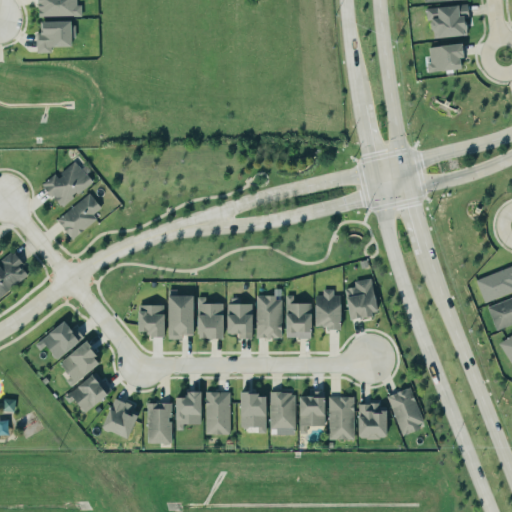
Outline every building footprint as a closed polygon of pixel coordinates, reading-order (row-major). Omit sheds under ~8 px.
[(85,17),(85,6),(80,6),(79,0),(40,0),(41,18),(85,17)] [(436,39),(472,38),(471,7),(429,8),(429,22),(435,22),(436,39)] [(44,24),(45,34),(39,34),(40,54),(55,53),(55,49),(78,48),(77,23),(44,24)] [(432,48),(433,64),(430,64),(431,74),(469,71),(466,45),(432,48)] [(59,173),(45,184),(63,208),(95,183),(79,161),(61,175),(59,173)] [(96,215),(104,208),(92,193),(60,220),(75,239),(99,220),(96,215)] [(0,300),(33,273),(16,253),(0,266),(0,300)] [(511,268),(479,280),(487,304),(511,294),(511,268)] [(384,313),(374,278),(356,283),(357,287),(348,290),(357,321),(384,313)] [(346,328),(345,295),(336,295),(336,290),(325,290),(325,295),(319,295),(320,329),(346,328)] [(290,338),(315,338),(315,303),(297,304),(296,295),(289,296),(290,338)] [(198,337),(198,296),(172,296),(173,338),(198,337)] [(227,304),(209,304),(209,297),(201,297),(202,339),(228,338),(227,304)] [(259,339),(284,338),(284,297),(259,297),(259,339)] [(500,331),(511,326),(511,299),(490,308),(500,331)] [(231,334),(241,334),(241,339),(256,339),(256,304),(231,304),(231,334)] [(143,336),(169,335),(169,305),(143,306),(143,336)] [(42,350),(50,345),(59,358),(89,340),(81,328),(76,331),(71,322),(37,343),(42,350)] [(511,362),(511,336),(502,340),(511,362)] [(107,362),(91,342),(63,363),(73,376),(69,380),(74,387),(107,362)] [(66,396),(71,404),(78,399),(87,413),(115,394),(102,373),(66,396)] [(392,395),(402,434),(426,428),(415,388),(392,395)] [(180,398),(180,430),(187,430),(187,424),(205,424),(205,392),(192,392),(192,398),(180,398)] [(208,435),(233,434),(232,392),(208,393),(208,435)] [(304,434),(311,434),(310,427),(329,426),(328,392),(315,392),(316,396),(303,397),(304,434)] [(299,393),(273,393),(272,429),(298,430),(299,393)] [(244,428),(270,428),(270,394),(244,394),(244,428)] [(332,440),(357,440),(357,397),(331,397),(332,440)] [(132,440),(142,415),(134,412),(137,406),(118,398),(105,429),(132,440)] [(174,444),(175,404),(150,403),(149,443),(174,444)] [(392,438),(392,405),(362,405),(363,438),(392,438)]
